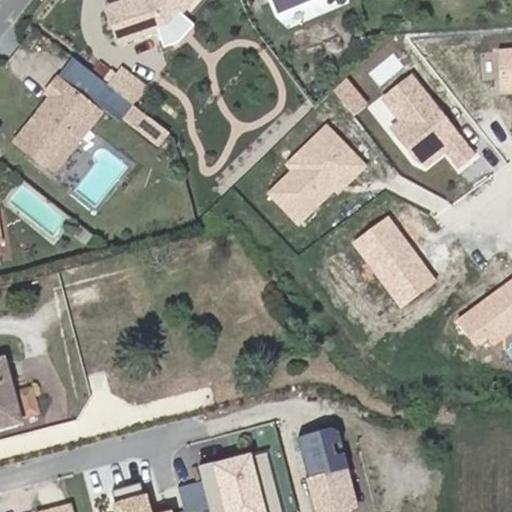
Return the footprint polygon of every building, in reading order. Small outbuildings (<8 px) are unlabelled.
[(166,20),(182,0),(104,0),(103,1),(114,37),(166,20)] [(69,57),(53,76),(84,100),(87,95),(98,82),(69,57)] [(112,65),(98,82),(121,99),(134,83),(112,65)] [(91,108),(47,74),(34,89),(41,93),(3,138),(42,168),(91,108)] [(113,112),(122,100),(98,82),(87,95),(110,115),(113,112)] [(139,114),(122,100),(113,112),(130,125),(139,114)] [(98,279),(60,289),(65,309),(104,298),(98,279)] [(0,421),(13,418),(0,365),(0,421)] [(299,435),(312,511),(375,511),(365,451),(344,455),(339,428),(299,435)] [(268,511),(252,452),(201,465),(212,511),(268,511)] [(175,511),(175,510),(165,511),(150,511),(144,483),(110,491),(114,511),(175,511)] [(73,511),(71,503),(37,511),(73,511)]
